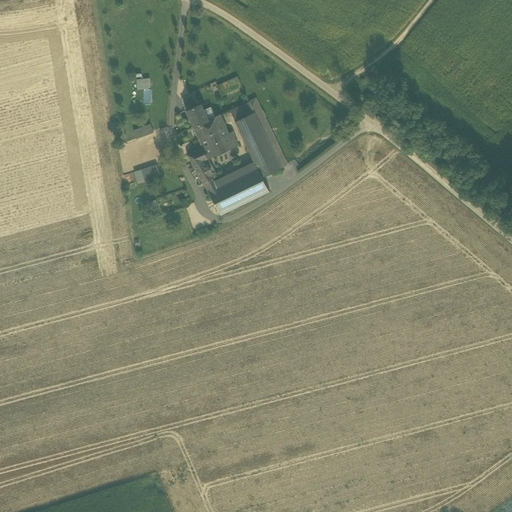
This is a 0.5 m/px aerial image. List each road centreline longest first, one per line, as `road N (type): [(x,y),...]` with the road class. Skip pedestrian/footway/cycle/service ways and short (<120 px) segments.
road 1 (unclassified): [(511,237),(329,89),(224,13),(193,0)]
road 2 (track): [(329,89),(397,43),(433,0)]
